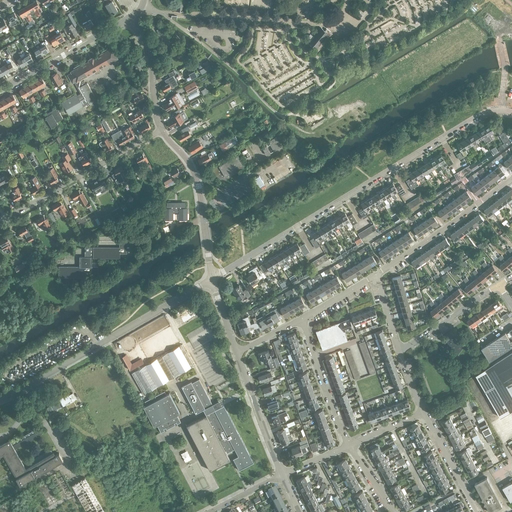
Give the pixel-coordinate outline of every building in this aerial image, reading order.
[(31,3),(32,3),(39,15),(41,14),(38,9),(40,8),(36,0),(31,3)] [(106,0),(108,3),(105,4),(111,15),(118,11),(112,0),(111,1),(111,0),(102,0),(103,1),(105,0),(106,0)] [(182,10),(183,6),(183,5),(187,5),(188,2),(178,1),(177,10),(182,10)] [(32,3),(31,3),(27,5),(32,13),(34,12),(37,17),(39,15),(32,3)] [(23,8),(30,20),(32,19),(29,14),(32,13),(27,5),(23,8)] [(23,8),(18,10),(23,18),(25,17),(28,22),(30,20),(23,8)] [(86,28),(86,29),(90,27),(90,26),(96,22),(89,11),(85,13),(89,19),(83,23),(86,28)] [(18,19),(14,13),(8,16),(11,22),(9,23),(11,27),(15,24),(19,22),(18,19)] [(72,17),(70,13),(66,15),(68,20),(69,19),(71,23),(72,23),(73,26),(76,24),(72,17)] [(4,32),(9,29),(3,19),(0,20),(0,25),(2,29),(4,32)] [(71,23),(64,27),(67,32),(69,31),(73,37),(78,34),(73,26),(72,23),(71,23)] [(164,25),(157,30),(160,35),(168,31),(164,25)] [(317,49),(319,45),(328,34),(325,31),(320,27),(313,36),(314,37),(312,40),(311,39),(308,42),(317,49)] [(55,35),(59,42),(65,39),(60,31),(55,35)] [(54,45),(59,42),(55,35),(49,38),(48,34),(45,36),(47,40),(47,41),(49,45),(52,43),(54,45)] [(179,58),(186,50),(185,49),(188,46),(182,40),(175,34),(172,37),(179,44),(180,43),(183,46),(182,47),(181,46),(175,54),(179,58)] [(37,48),(34,50),(38,57),(43,54),(39,47),(36,42),(35,40),(33,41),(34,43),(36,46),(37,48)] [(39,47),(43,54),(49,50),(45,44),(41,46),(38,41),(36,42),(39,47)] [(76,82),(81,79),(95,71),(96,74),(101,71),(100,69),(117,59),(111,49),(108,51),(107,49),(101,52),(102,54),(93,59),(93,58),(90,59),(89,60),(89,61),(80,66),(79,64),(75,67),(73,67),(75,69),(71,72),(72,73),(70,74),(68,75),(73,83),(75,81),(76,82)] [(20,51),(27,63),(33,60),(29,53),(25,55),(22,50),(20,51)] [(23,56),(18,59),(21,66),(27,63),(20,51),(18,52),(19,55),(21,54),(23,56)] [(5,64),(9,71),(15,68),(11,61),(9,58),(6,60),(5,59),(3,60),(5,64)] [(139,60),(133,62),(137,72),(143,70),(139,60)] [(0,66),(0,67),(4,74),(9,71),(5,64),(2,66),(1,64),(2,64),(0,61),(0,66)] [(205,67),(200,70),(202,74),(212,69),(208,61),(207,61),(203,63),(205,67)] [(51,77),(55,85),(59,83),(60,86),(63,84),(62,82),(62,81),(61,79),(60,79),(57,73),(51,77)] [(225,75),(220,78),(223,84),(228,81),(225,75)] [(42,77),(36,81),(40,88),(46,84),(42,77)] [(165,80),(167,83),(162,86),(164,91),(171,87),(175,85),(174,82),(171,83),(168,78),(165,80)] [(81,79),(76,82),(75,83),(80,93),(77,95),(76,93),(59,103),(62,107),(58,110),(59,112),(65,108),(67,112),(68,112),(69,114),(92,101),(91,98),(95,96),(87,82),(86,83),(84,80),(82,81),(81,79)] [(31,84),(34,91),(40,88),(36,81),(31,84)] [(192,83),(183,88),(186,93),(195,88),(192,83)] [(31,84),(25,87),(29,94),(34,91),(31,84)] [(29,94),(25,87),(19,90),(23,97),(29,94)] [(197,90),(188,94),(189,99),(199,95),(197,90)] [(136,103),(140,101),(145,99),(142,93),(139,95),(138,93),(132,96),(136,103)] [(7,97),(11,104),(17,101),(13,94),(7,97)] [(177,97),(176,94),(169,98),(170,101),(164,105),(168,110),(174,107),(175,109),(182,105),(180,103),(181,102),(182,102),(182,101),(182,100),(182,99),(180,95),(177,97)] [(7,97),(2,100),(6,107),(11,104),(7,97)] [(59,112),(58,110),(57,108),(46,114),(47,116),(45,117),(51,128),(58,124),(57,122),(63,118),(59,112)] [(129,116),(133,122),(143,116),(140,110),(133,114),(132,111),(128,113),(129,116)] [(173,119),(167,123),(170,127),(176,124),(176,125),(184,121),(179,113),(172,117),(173,119)] [(146,123),(139,127),(142,132),(151,128),(148,123),(150,123),(147,118),(144,120),(146,123)] [(491,128),(493,132),(496,130),(504,143),(502,144),(504,147),(511,141),(511,140),(511,138),(509,139),(501,126),(502,126),(502,125),(500,122),(491,128)] [(98,130),(100,129),(102,133),(105,132),(101,124),(96,127),(98,130)] [(488,135),(490,139),(491,140),(493,139),(490,134),(494,132),(493,132),(491,128),(489,124),(485,126),(483,127),(488,135)] [(127,141),(134,137),(132,132),(133,131),(130,126),(122,131),(123,133),(127,141)] [(488,135),(483,127),(483,128),(480,130),(479,129),(478,130),(483,139),(486,143),(487,142),(487,141),(490,139),(488,135)] [(186,131),(184,128),(182,130),(184,133),(178,136),(181,141),(191,135),(188,130),(186,131)] [(474,132),(472,133),(480,146),(482,145),(479,141),(483,139),(478,130),(477,130),(478,131),(475,133),(474,132)] [(123,133),(114,137),(117,141),(118,141),(120,145),(127,141),(123,133)] [(467,137),(472,145),(475,150),(477,148),(476,147),(479,145),(472,133),(473,134),(469,136),(469,135),(467,137)] [(225,142),(228,148),(239,142),(235,136),(225,142)] [(276,136),(268,141),(274,151),(282,146),(276,136)] [(464,139),(462,140),(467,148),(472,145),(467,137),(467,138),(464,139)] [(113,149),(107,139),(102,141),(100,142),(99,143),(100,145),(101,146),(106,153),(113,149)] [(188,147),(192,153),(203,146),(199,140),(199,141),(198,140),(192,144),(188,147)] [(463,151),(466,149),(467,148),(462,140),(461,140),(462,141),(459,143),(458,142),(456,143),(457,144),(461,151),(456,154),(459,159),(466,155),(463,151)] [(66,145),(71,154),(76,152),(71,142),(66,145)] [(262,148),(267,155),(270,153),(266,146),(262,148)] [(82,155),(78,157),(81,161),(84,165),(91,161),(89,157),(90,156),(86,150),(81,154),(82,155)] [(203,157),(201,158),(198,160),(201,165),(211,159),(214,157),(211,152),(208,154),(208,153),(207,154),(206,153),(202,155),(203,157)] [(62,157),(64,160),(63,161),(60,163),(65,172),(72,168),(67,161),(71,159),(67,153),(62,157)] [(136,158),(140,165),(145,162),(146,163),(149,161),(146,158),(145,158),(143,154),(136,158)] [(219,165),(218,164),(212,168),(220,183),(239,172),(237,169),(244,165),(237,154),(219,165)] [(453,163),(450,158),(445,161),(441,154),(438,156),(437,155),(435,156),(440,165),(443,169),(445,168),(444,166),(447,164),(448,166),(453,163)] [(430,160),(435,168),(438,173),(440,171),(437,167),(440,165),(435,156),(435,157),(432,159),(432,158),(430,160)] [(511,166),(511,163),(508,158),(503,162),(509,169),(511,166)] [(429,171),(432,176),(434,175),(431,170),(435,168),(430,160),(427,162),(426,162),(424,163),(429,171)] [(419,166),(427,179),(429,178),(426,173),(429,171),(424,163),(425,164),(421,166),(421,165),(419,166)] [(121,166),(114,170),(115,173),(112,175),(118,184),(124,180),(125,182),(130,179),(124,169),(125,169),(124,168),(123,169),(121,166)] [(419,178),(422,183),(424,181),(422,179),(425,177),(427,179),(419,166),(419,167),(416,169),(416,168),(414,169),(419,178)] [(504,173),(504,172),(499,166),(494,169),(500,177),(504,173)] [(58,180),(56,175),(57,175),(53,168),(48,170),(51,174),(50,176),(51,178),(49,179),(51,184),(58,180)] [(173,177),(184,171),(182,168),(179,170),(177,168),(170,172),(173,177)] [(419,178),(414,169),(413,170),(414,170),(411,172),(410,172),(408,173),(409,174),(411,178),(406,181),(411,189),(418,184),(415,180),(419,178)] [(490,173),(495,180),(500,177),(494,169),(490,173)] [(485,177),(490,184),(495,180),(490,173),(485,177)] [(259,175),(254,178),(258,186),(264,183),(259,175)] [(39,185),(40,185),(35,176),(30,179),(34,186),(31,188),(34,194),(41,190),(39,185)] [(171,176),(163,181),(167,187),(174,183),(171,176)] [(480,180),(486,187),(490,184),(485,177),(480,180)] [(94,188),(92,188),(95,193),(100,190),(101,193),(108,189),(104,183),(103,184),(100,178),(91,183),(94,188)] [(476,184),(481,191),(486,187),(480,180),(476,184)] [(392,194),(395,199),(397,198),(394,193),(398,191),(400,196),(406,192),(400,184),(395,187),(393,183),(389,185),(387,186),(392,194)] [(481,191),(476,184),(471,187),(476,195),(481,191)] [(13,189),(15,194),(12,196),(15,201),(22,197),(20,193),(21,192),(18,186),(13,189)] [(382,189),(387,198),(390,202),(392,201),(389,196),(392,194),(387,186),(387,187),(384,189),(384,188),(382,189)] [(376,193),(382,201),(384,206),(386,204),(384,200),(387,198),(382,189),(382,190),(379,192),(378,191),(376,193)] [(81,193),(79,190),(72,194),(73,197),(72,197),(75,202),(80,199),(81,201),(81,202),(83,205),(87,203),(82,193),(81,193)] [(461,194),(467,202),(472,198),(466,191),(461,194)] [(508,201),(511,197),(508,192),(507,192),(505,194),(503,196),(508,201)] [(371,196),(371,197),(376,204),(379,209),(381,208),(378,203),(382,201),(376,193),(377,193),(374,195),(373,194),(371,196)] [(457,198),(462,205),(467,202),(461,194),(457,198)] [(508,201),(503,196),(502,195),(501,198),(499,199),(503,205),(508,201)] [(371,207),(371,208),(374,212),(376,211),(373,206),(376,204),(371,197),(368,199),(368,198),(366,199),(371,207)] [(452,201),(457,209),(462,205),(457,198),(452,201)] [(363,218),(368,215),(370,214),(368,209),(371,208),(371,207),(366,199),(365,199),(366,200),(363,202),(362,201),(360,202),(363,207),(358,210),(363,218)] [(503,205),(499,199),(498,199),(496,201),(494,203),(498,209),(503,205)] [(52,206),(55,211),(58,209),(63,217),(68,213),(64,206),(64,207),(60,201),(52,206)] [(447,205),(452,212),(457,209),(452,201),(447,205)] [(165,208),(165,214),(165,219),(173,219),(173,212),(179,212),(179,219),(187,219),(187,208),(185,208),(185,202),(167,202),(167,208),(165,208)] [(493,202),(491,205),(489,206),(494,212),(498,209),(494,203),(493,202)] [(442,208),(448,215),(452,212),(447,205),(442,208)] [(488,206),(487,208),(484,210),(489,216),(494,212),(489,206),(488,206)] [(115,214),(116,217),(121,214),(120,211),(118,208),(112,211),(114,215),(115,214)] [(448,215),(442,208),(438,212),(443,219),(448,215)] [(56,220),(54,217),(51,212),(48,214),(53,222),(56,220)] [(352,213),(347,216),(345,213),(342,215),(341,214),(339,215),(344,224),(347,228),(349,227),(346,223),(350,221),(352,225),(357,222),(352,213)] [(480,214),(479,214),(479,213),(477,215),(475,217),(479,223),(484,220),(480,214)] [(334,219),(334,220),(339,227),(342,232),(344,230),(341,226),(344,224),(339,215),(339,216),(336,218),(336,217),(334,219)] [(428,219),(433,226),(438,222),(433,215),(428,219)] [(49,223),(47,220),(46,220),(44,216),(37,220),(40,225),(45,222),(47,225),(49,223)] [(474,227),(479,223),(475,217),(474,217),(472,219),(470,221),(474,227)] [(423,222),(428,229),(433,226),(428,219),(423,222)] [(334,230),(333,231),(336,235),(338,234),(336,229),(339,227),(334,220),(331,222),(331,221),(328,222),(334,230)] [(474,227),(470,221),(469,220),(468,222),(465,224),(470,230),(474,227)] [(323,225),(329,236),(331,238),(333,237),(330,233),(333,231),(334,230),(328,222),(329,223),(326,225),(325,224),(323,225)] [(418,225),(423,233),(428,229),(423,222),(418,225)] [(465,224),(463,226),(461,228),(465,233),(470,230),(465,224)] [(320,227),(318,229),(325,240),(326,242),(328,240),(326,238),(329,236),(323,225),(323,226),(320,228),(320,227)] [(423,233),(418,225),(413,229),(418,236),(423,233)] [(18,230),(21,236),(24,234),(29,242),(34,239),(28,229),(27,230),(25,226),(18,230)] [(55,240),(59,238),(53,227),(48,230),(51,235),(52,234),(55,240)] [(460,227),(458,229),(456,231),(460,237),(465,233),(461,228),(460,227)] [(325,240),(318,229),(315,231),(314,231),(312,232),(315,237),(310,240),(315,248),(322,244),(321,242),(325,240)] [(455,230),(453,233),(451,235),(455,240),(460,237),(456,231),(455,230)] [(403,235),(408,243),(413,239),(408,232),(403,235)] [(399,239),(403,246),(408,243),(403,235),(399,239)] [(0,242),(1,244),(1,245),(0,246),(2,250),(4,250),(7,248),(9,251),(13,249),(9,241),(6,237),(0,240),(0,242)] [(446,238),(445,238),(443,240),(441,241),(445,247),(450,244),(446,238)] [(93,246),(93,247),(85,247),(85,249),(86,249),(86,251),(85,251),(85,256),(79,256),(79,266),(59,266),(59,277),(86,277),(86,273),(98,274),(98,266),(92,266),(92,257),(120,257),(120,253),(127,253),(127,239),(119,239),(119,247),(93,246)] [(394,242),(399,249),(403,246),(399,239),(394,242)] [(440,251),(445,247),(441,241),(440,241),(438,243),(436,245),(440,251)] [(296,253),(296,254),(300,260),(302,259),(298,252),(301,250),(304,255),(309,252),(304,243),(299,247),(297,242),(293,245),(293,244),(291,245),(296,253)] [(389,245),(394,252),(399,249),(394,242),(389,245)] [(440,251),(436,245),(435,244),(434,246),(431,248),(435,254),(440,251)] [(286,248),(291,257),(293,261),(296,260),(293,255),(296,254),(296,253),(291,245),(291,246),(288,248),(288,247),(286,248)] [(384,248),(389,256),(394,252),(389,245),(384,248)] [(431,247),(429,250),(426,251),(431,257),(435,254),(431,248),(431,247)] [(280,252),(288,265),(290,263),(288,259),(291,257),(286,248),(285,248),(286,249),(283,251),(282,250),(280,252)] [(389,256),(384,248),(379,252),(384,259),(389,256)] [(426,251),(424,253),(422,255),(426,261),(431,257),(426,251)] [(275,255),(283,268),(285,267),(284,265),(287,263),(288,265),(280,252),(281,252),(278,254),(277,254),(275,255)] [(421,254),(419,256),(417,258),(421,264),(426,261),(422,255),(421,254)] [(270,258),(275,267),(277,271),(280,270),(278,267),(281,265),(283,268),(275,255),(275,256),(272,258),(272,257),(270,258)] [(367,258),(371,266),(377,262),(372,255),(367,258)] [(416,257),(414,260),(412,261),(416,267),(421,264),(417,258),(416,257)] [(275,267),(270,258),(270,259),(267,261),(266,260),(264,262),(265,262),(259,266),(264,273),(269,270),(275,267)] [(367,258),(362,261),(366,269),(371,266),(367,258)] [(357,264),(361,272),(366,269),(362,261),(357,264)] [(505,261),(502,263),(500,265),(505,271),(509,267),(505,261)] [(18,272),(26,268),(23,263),(16,267),(17,268),(16,269),(18,272)] [(352,267),(356,275),(361,272),(357,264),(352,267)] [(488,268),(493,274),(498,270),(493,264),(488,268)] [(253,269),(255,272),(247,277),(253,286),(257,283),(256,281),(257,280),(258,280),(260,279),(258,277),(262,275),(257,266),(253,269)] [(347,270),(351,278),(356,275),(352,267),(347,270)] [(483,272),(488,278),(493,274),(488,268),(483,272)] [(351,278),(347,270),(341,274),(346,281),(351,278)] [(479,276),(483,282),(488,278),(483,272),(479,276)] [(331,279),(336,287),(341,284),(337,276),(331,279)] [(393,278),(392,279),(394,281),(394,284),(402,281),(401,276),(393,278)] [(474,280),(479,286),(483,282),(479,276),(474,280)] [(326,282),(331,290),(336,287),(331,279),(326,282)] [(469,284),(474,290),(479,286),(474,280),(469,284)] [(321,285),(326,293),(331,290),(326,282),(321,285)] [(474,290),(469,284),(465,288),(469,294),(474,290)] [(238,298),(242,296),(245,295),(246,297),(250,295),(246,289),(243,291),(239,285),(233,289),(238,298)] [(316,288),(321,296),(326,293),(321,285),(316,288)] [(311,291),(316,299),(321,296),(316,288),(311,291)] [(459,288),(454,292),(459,298),(463,294),(459,288)] [(311,291),(306,294),(310,302),(316,299),(311,291)] [(449,296),(454,302),(459,298),(454,292),(449,296)] [(445,300),(449,306),(454,302),(449,296),(445,300)] [(301,297),(296,300),(300,308),(305,305),(301,297)] [(300,308),(296,300),(290,303),(295,311),(300,308)] [(440,304),(445,309),(449,306),(445,300),(440,304)] [(504,308),(498,300),(493,303),(498,311),(504,308)] [(295,311),(290,303),(285,306),(290,314),(295,311)] [(498,311),(493,303),(488,307),(492,313),(495,311),(496,313),(498,311)] [(435,307),(440,313),(445,309),(440,304),(435,307)] [(278,310),(280,314),(282,313),(284,316),(290,314),(285,306),(278,310)] [(440,313),(435,307),(430,311),(435,317),(440,313)] [(483,310),(487,316),(492,313),(488,307),(483,310)] [(280,319),(278,316),(275,309),(269,312),(274,322),(280,319)] [(374,309),(369,311),(371,318),(377,316),(374,309)] [(478,314),(482,320),(487,316),(483,310),(478,314)] [(369,311),(363,313),(366,320),(371,318),(369,311)] [(274,322),(269,312),(269,313),(270,315),(267,317),(265,314),(263,315),(269,325),(274,322)] [(363,313),(357,315),(360,322),(366,320),(363,313)] [(473,317),(477,323),(482,320),(478,314),(473,317)] [(263,328),(269,325),(263,315),(265,318),(259,321),(261,325),(263,328)] [(357,315),(351,317),(354,324),(360,322),(357,315)] [(237,323),(239,328),(251,324),(248,316),(242,318),(243,321),(237,323)] [(477,323),(473,317),(467,320),(471,327),(477,323)] [(350,320),(341,323),(337,325),(336,324),(324,328),(324,329),(316,332),(322,350),(347,341),(344,332),(353,328),(350,320)] [(416,327),(414,321),(406,323),(405,324),(407,326),(407,329),(416,327)] [(257,322),(254,323),(251,324),(239,328),(241,334),(250,331),(249,330),(259,327),(257,322)] [(375,332),(377,338),(384,336),(382,330),(375,332)] [(511,337),(508,331),(495,340),(482,348),(490,361),(511,346),(511,337)] [(295,333),(286,336),(288,342),(297,339),(295,333)] [(377,338),(379,344),(386,341),(384,336),(377,338)] [(297,339),(288,342),(290,347),(299,344),(298,342),(299,342),(298,339),(297,339)] [(379,344),(381,349),(388,347),(386,341),(379,344)] [(158,386),(194,365),(182,344),(131,373),(144,394),(158,386)] [(290,347),(288,348),(290,354),(293,353),(301,350),(299,344),(290,347)] [(381,349),(383,355),(390,353),(388,347),(381,349)] [(268,362),(271,369),(274,367),(276,366),(280,365),(277,357),(272,359),(269,350),(258,353),(259,358),(262,357),(264,363),(268,362)] [(295,359),(303,356),(301,350),(293,353),(295,359)] [(511,394),(506,385),(504,380),(511,375),(511,351),(485,369),(476,375),(501,417),(510,412),(511,410),(511,394)] [(383,355),(385,361),(393,358),(390,353),(383,355)] [(303,356),(295,359),(297,364),(305,361),(303,356)] [(327,364),(335,362),(333,356),(325,358),(327,364)] [(124,359),(130,370),(143,362),(142,359),(131,365),(126,357),(124,359)] [(385,361),(387,366),(395,364),(393,358),(385,361)] [(307,367),(305,361),(297,364),(299,370),(307,367)] [(327,364),(330,370),(337,367),(336,364),(338,364),(337,361),(335,362),(327,364)] [(387,366),(389,372),(397,369),(395,364),(387,366)] [(264,381),(273,378),(271,372),(275,370),(274,367),(271,369),(267,370),(268,372),(258,376),(260,381),(263,380),(264,381)] [(330,370),(332,376),(339,373),(337,367),(330,370)] [(389,372),(391,378),(399,375),(397,369),(389,372)] [(307,372),(298,375),(300,380),(309,377),(307,372)] [(332,376),(334,381),(341,379),(339,373),(332,376)] [(391,378),(394,383),(401,381),(399,375),(391,378)] [(309,377),(300,380),(302,386),(311,383),(309,377)] [(186,425),(203,457),(210,470),(230,460),(226,453),(228,452),(234,449),(238,456),(233,458),(233,459),(233,458),(239,469),(238,470),(239,470),(254,462),(253,462),(223,405),(215,409),(214,408),(199,379),(192,383),(191,381),(181,386),(196,413),(203,409),(205,413),(206,415),(186,425)] [(334,381),(336,387),(343,384),(341,379),(334,381)] [(401,381),(394,383),(396,389),(403,387),(401,381)] [(305,392),(313,389),(311,383),(302,386),(305,392)] [(262,388),(265,395),(276,391),(274,384),(269,386),(267,387),(262,388)] [(336,387),(338,393),(345,390),(343,384),(336,387)] [(307,398),(315,395),(313,389),(305,392),(307,398)] [(176,422),(177,424),(181,422),(177,414),(180,413),(169,393),(166,394),(165,391),(144,401),(146,405),(143,406),(154,426),(157,425),(161,432),(164,430),(164,429),(165,428),(166,430),(175,425),(174,423),(176,422)] [(59,399),(63,406),(65,405),(65,404),(72,400),(72,401),(76,399),(73,393),(69,395),(68,393),(66,394),(66,395),(59,399)] [(341,401),(348,398),(346,393),(339,395),(341,401)] [(315,395),(307,398),(309,403),(317,400),(315,395)] [(343,406),(350,404),(348,398),(341,401),(343,406)] [(47,407),(50,414),(54,411),(61,407),(63,406),(59,399),(52,403),(50,404),(50,405),(47,407)] [(402,401),(405,410),(410,408),(407,399),(402,401)] [(279,406),(277,400),(267,403),(269,409),(279,406)] [(309,403),(310,407),(307,408),(308,410),(319,406),(317,400),(309,403)] [(396,404),(399,412),(405,410),(402,401),(396,404)] [(343,406),(345,412),(352,409),(350,404),(343,406)] [(390,406),(393,414),(399,412),(396,404),(390,406)] [(385,408),(388,416),(393,414),(390,406),(385,408)] [(379,410),(382,418),(388,416),(385,408),(379,410)] [(316,418),(325,415),(323,409),(314,412),(316,418)] [(347,418),(354,415),(352,409),(345,412),(347,418)] [(373,412),(376,420),(382,418),(379,410),(373,412)] [(367,414),(371,422),(376,420),(373,412),(367,414)] [(278,415),(277,415),(271,417),(274,424),(280,422),(280,423),(284,421),(281,415),(280,416),(279,415),(278,415)] [(325,415),(316,418),(318,424),(327,421),(325,415)] [(347,418),(349,423),(356,421),(354,415),(347,418)] [(442,421),(445,427),(453,422),(450,417),(442,421)] [(482,429),(488,425),(485,420),(479,423),(482,429)] [(327,421),(318,424),(320,429),(329,426),(327,421)] [(351,429),(358,427),(356,421),(349,423),(351,429)] [(445,427),(448,432),(456,428),(455,425),(456,424),(455,423),(454,423),(453,422),(445,427)] [(409,429),(411,432),(409,433),(410,436),(413,435),(421,430),(418,424),(409,429)] [(492,433),(488,425),(482,429),(486,436),(492,433)] [(322,435),(331,432),(329,426),(320,429),(322,435)] [(456,428),(448,432),(451,438),(459,434),(461,433),(458,427),(456,428)] [(0,456),(3,455),(13,472),(0,479),(0,481),(0,482),(0,491),(2,495),(13,489),(7,478),(15,474),(16,477),(16,478),(20,484),(63,460),(59,453),(55,455),(53,452),(51,449),(24,464),(15,449),(42,433),(40,429),(38,430),(37,428),(11,443),(10,440),(9,440),(8,438),(1,442),(2,444),(0,445),(0,456)] [(286,433),(284,429),(277,432),(279,438),(290,434),(289,431),(286,433)] [(413,442),(416,441),(424,436),(421,430),(413,435),(414,438),(412,439),(413,442)] [(331,432),(322,435),(324,441),(333,438),(331,432)] [(451,438),(454,444),(462,439),(460,436),(462,435),(461,433),(459,434),(451,438)] [(290,434),(279,438),(282,444),(293,440),(290,434)] [(417,448),(419,447),(427,442),(424,436),(416,441),(413,442),(417,448)] [(323,441),(324,446),(323,446),(324,450),(326,449),(328,448),(328,446),(335,443),(333,438),(324,441),(323,441)] [(308,443),(306,439),(299,442),(301,445),(291,449),(294,456),(298,455),(299,456),(302,454),(302,453),(307,451),(305,447),(304,448),(302,445),(308,443)] [(457,449),(465,445),(462,439),(454,444),(457,449)] [(427,442),(419,447),(420,449),(419,449),(421,454),(427,450),(426,449),(430,447),(427,442)] [(370,450),(373,455),(381,451),(378,445),(370,450)] [(459,453),(462,459),(470,455),(473,453),(469,447),(466,448),(467,449),(459,453)] [(427,450),(421,454),(422,457),(424,456),(425,459),(434,454),(432,451),(428,453),(427,450)] [(373,455),(376,461),(384,457),(381,451),(373,455)] [(434,454),(425,459),(424,460),(427,466),(429,465),(437,460),(434,454)] [(462,459),(465,465),(473,460),(470,455),(462,459)] [(376,461),(379,466),(387,462),(384,457),(376,461)] [(345,459),(337,463),(336,463),(336,465),(338,467),(337,468),(338,470),(340,469),(348,464),(345,459)] [(432,471),(440,466),(437,460),(429,465),(432,471)] [(465,465),(468,470),(476,466),(473,460),(465,465)] [(503,487),(511,501),(511,500),(511,472),(506,462),(505,461),(502,463),(503,464),(493,470),(502,485),(510,480),(511,482),(503,487)] [(387,462),(379,466),(382,472),(390,468),(387,462)] [(351,470),(348,464),(340,469),(343,474),(351,470)] [(471,476),(479,471),(477,468),(479,467),(478,465),(476,466),(468,470),(471,476)] [(382,472),(385,477),(393,473),(391,470),(394,468),(393,466),(390,468),(382,472)] [(433,478),(443,472),(440,466),(432,471),(430,472),(433,478)] [(354,475),(351,470),(343,474),(346,480),(354,475)] [(446,478),(443,472),(433,478),(436,484),(438,483),(446,478)] [(393,473),(385,477),(388,483),(396,479),(393,473)] [(357,481),(354,475),(346,480),(349,485),(357,481)] [(297,482),(299,486),(308,482),(305,476),(296,480),(296,481),(296,482),(297,482)] [(104,511),(86,477),(73,484),(87,511),(104,511)] [(490,511),(502,506),(495,492),(487,477),(475,483),(483,497),(482,500),(484,500),(485,502),(484,504),(487,505),(490,511)] [(439,490),(441,495),(446,492),(449,490),(446,486),(450,484),(446,478),(438,483),(441,489),(439,490)] [(349,485),(352,491),(360,487),(357,481),(349,485)] [(300,488),(302,492),(311,488),(308,482),(299,486),(299,487),(299,488),(300,488)] [(390,487),(393,493),(401,489),(398,483),(390,487)] [(396,498),(404,494),(406,493),(403,487),(401,489),(393,493),(396,498)] [(305,498),(314,493),(311,488),(302,492),(301,492),(302,494),(303,494),(305,498)] [(275,490),(267,493),(265,495),(268,500),(270,499),(278,495),(275,490)] [(365,497),(362,491),(354,495),(357,501),(365,497)] [(308,504),(316,499),(314,493),(305,498),(304,498),(305,500),(306,500),(308,504)] [(396,498),(399,504),(407,500),(404,494),(396,498)] [(278,495),(270,499),(273,505),(281,501),(278,495)] [(365,497),(357,501),(360,506),(368,502),(365,497)] [(311,509),(319,505),(322,504),(321,503),(319,504),(316,499),(308,504),(307,504),(308,506),(309,505),(311,509)] [(407,500),(399,504),(402,510),(405,508),(406,510),(414,506),(412,504),(410,505),(407,500)] [(281,501),(273,505),(276,510),(284,506),(281,501)] [(457,511),(460,511),(463,510),(462,507),(464,506),(461,501),(460,501),(453,504),(454,507),(457,511)] [(358,508),(360,511),(363,511),(371,507),(368,502),(360,506),(358,508)]
